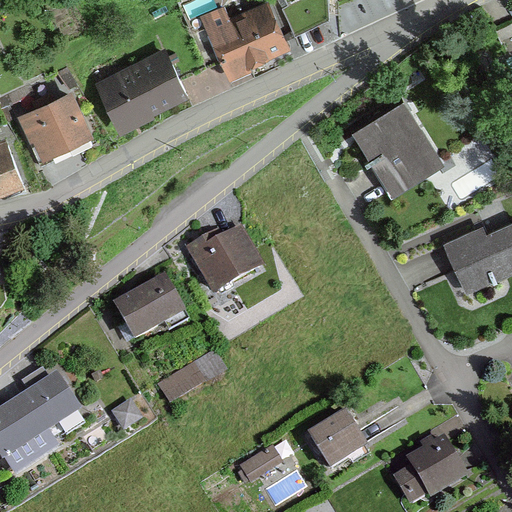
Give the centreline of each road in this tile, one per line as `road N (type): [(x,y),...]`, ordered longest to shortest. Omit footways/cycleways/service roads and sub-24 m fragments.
road 1 (residential): [(428,10),(0,361)]
road 2 (residential): [(428,10),(232,99),(40,206),(0,215)]
road 3 (residential): [(320,160),(445,372)]
road 4 (residential): [(445,372),(511,492)]
